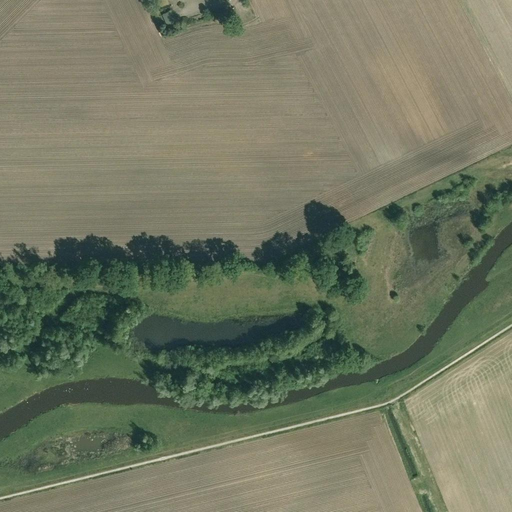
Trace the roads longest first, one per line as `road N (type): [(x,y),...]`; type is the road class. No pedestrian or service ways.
road 1 (track): [(0,352),(73,301),(186,307),(302,295),(340,314),(365,296),(386,231),(407,199),(511,151)]
road 2 (track): [(511,314),(390,392),(0,488)]
